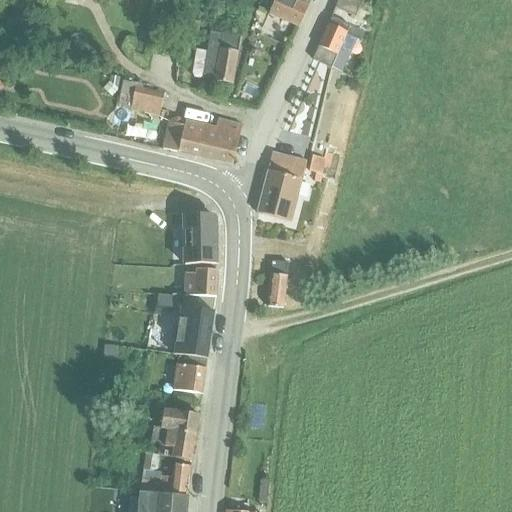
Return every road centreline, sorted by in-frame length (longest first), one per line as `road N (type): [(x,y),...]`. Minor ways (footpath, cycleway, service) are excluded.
road 1 (secondary): [(208,511),(241,231),(233,202)]
road 2 (track): [(228,336),(511,253)]
road 3 (secondary): [(233,202),(174,169),(0,131)]
road 4 (unclassified): [(323,0),(246,188),(233,202)]
road 5 (unknown): [(151,80),(265,135)]
